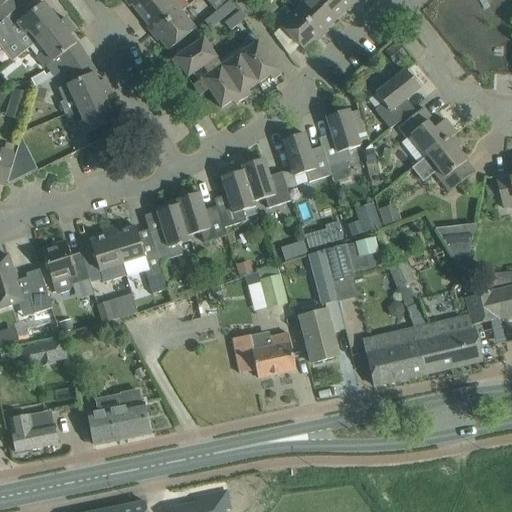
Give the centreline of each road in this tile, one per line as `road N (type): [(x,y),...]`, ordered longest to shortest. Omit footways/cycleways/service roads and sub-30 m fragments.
road 1 (primary): [(511,387),(366,413),(198,457)]
road 2 (primary): [(198,457),(386,443),(511,423)]
road 3 (residential): [(401,0),(298,84),(289,107),(159,176)]
road 4 (primary): [(198,457),(0,498)]
road 5 (residential): [(159,176),(108,54),(115,16),(100,0)]
road 6 (residential): [(407,0),(435,43),(430,64),(453,92),(476,96),(511,121)]
road 7 (residential): [(159,176),(0,230)]
